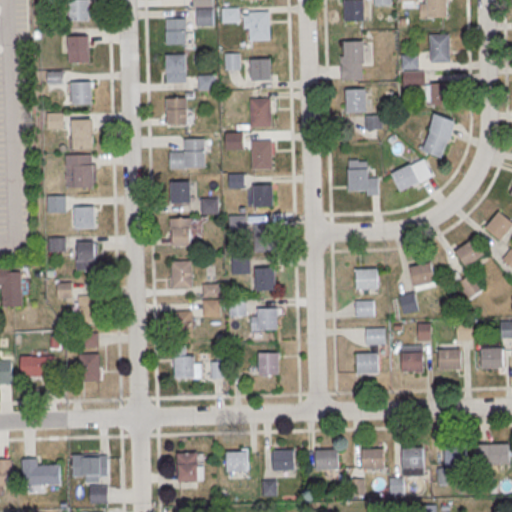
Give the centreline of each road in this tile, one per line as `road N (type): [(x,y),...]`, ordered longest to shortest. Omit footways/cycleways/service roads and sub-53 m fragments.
road 1 (residential): [(142,511),(127,0)]
road 2 (residential): [(511,405),(139,418)]
road 3 (residential): [(314,233),(416,226),(465,191),(489,133),(486,0)]
road 4 (residential): [(314,233),(306,0)]
road 5 (residential): [(318,411),(314,233)]
road 6 (residential): [(139,418),(0,422)]
